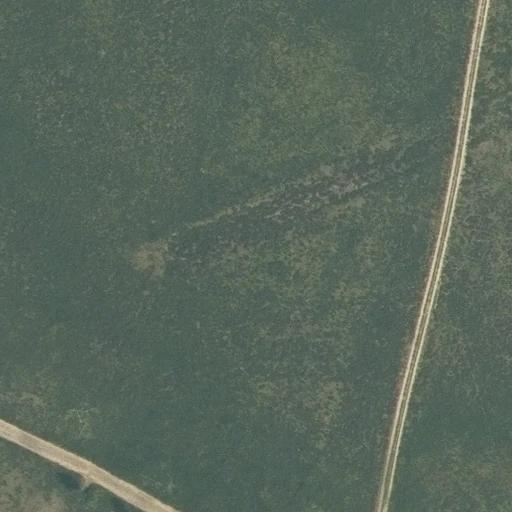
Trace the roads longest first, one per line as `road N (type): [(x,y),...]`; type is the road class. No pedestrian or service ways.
road 1 (track): [(484,0),(382,511)]
road 2 (track): [(0,427),(167,511)]
